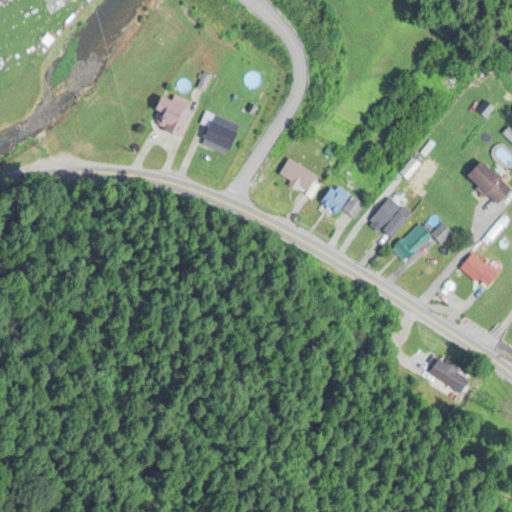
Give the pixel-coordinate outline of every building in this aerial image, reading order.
[(150,126),(178,137),(191,105),(174,97),(172,102),(162,98),(150,126)] [(231,154),(239,124),(204,116),(201,127),(206,128),(202,147),(231,154)] [(317,177),(288,160),(278,176),(307,193),(317,177)] [(511,192),(482,162),(467,177),(497,207),(511,192)] [(337,216),(341,211),(355,220),(364,206),(333,186),(321,205),(337,216)] [(384,210),(376,203),(363,219),(389,240),(407,219),(389,204),(384,210)] [(430,235),(419,224),(393,249),(404,261),(430,235)] [(439,246),(451,234),(443,225),(431,237),(439,246)] [(486,289),(498,275),(472,254),(460,269),(486,289)] [(461,398),(474,383),(443,356),(430,372),(461,398)]
